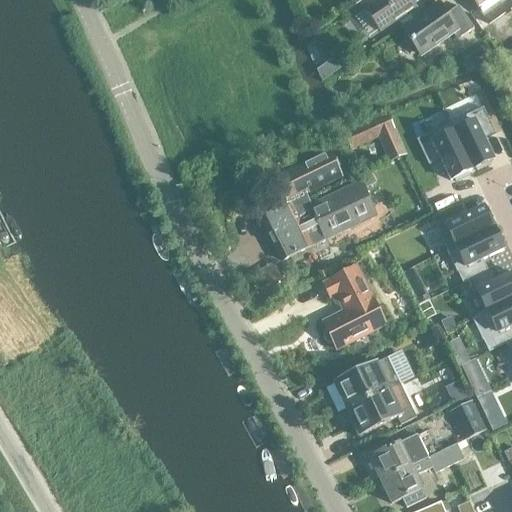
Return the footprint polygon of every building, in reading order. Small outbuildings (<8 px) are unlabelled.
[(377,0),(365,9),(381,32),(415,8),(409,0),(377,0)] [(511,0),(472,0),(479,10),(483,15),(503,0),(504,0),(511,9),(511,8),(511,0)] [(453,34),(457,40),(474,28),(459,6),(447,14),(439,3),(401,29),(419,54),(434,44),(435,47),(453,34)] [(476,44),(462,54),(471,67),(486,57),(476,44)] [(333,59),(324,65),(332,76),(340,70),(333,59)] [(471,114),(449,125),(471,171),(475,169),(477,172),(490,166),(489,163),(493,161),(483,140),(495,135),(483,109),(471,115),(471,114)] [(387,117),(374,123),(379,136),(391,161),(404,156),(387,117)] [(374,123),(344,136),(350,149),(379,136),(374,123)] [(428,135),(416,141),(428,166),(440,161),(450,182),(454,180),(455,182),(469,176),(467,173),(471,171),(449,125),(428,135)] [(290,206),(260,220),(271,241),(363,195),(357,184),(312,207),(311,207),(306,196),(342,179),(329,151),(274,178),(286,203),(289,201),(291,205),(290,206)] [(363,195),(271,241),(281,262),(373,216),(363,195)] [(435,218),(431,220),(436,230),(446,252),(493,229),(482,208),(462,218),(456,206),(434,217),(435,218)] [(391,239),(404,266),(428,254),(416,227),(391,239)] [(493,229),(446,252),(456,273),(457,273),(463,285),(467,283),(466,282),(488,272),(482,261),(503,251),(501,247),(504,246),(497,232),(495,233),(493,229)] [(355,269),(322,286),(329,299),(336,296),(345,312),(322,324),(325,330),(323,333),(323,338),(325,342),(328,344),(333,344),(336,350),(384,326),(355,269)] [(488,272),(466,282),(467,283),(468,287),(472,295),(477,293),(486,312),(486,314),(511,301),(511,274),(493,284),(488,272)] [(423,289),(412,295),(417,305),(428,300),(423,289)] [(486,312),(477,317),(494,351),(505,345),(511,342),(511,301),(486,314),(486,312)] [(436,328),(422,334),(429,350),(443,343),(436,328)] [(457,357),(455,359),(459,367),(469,362),(465,353),(457,357)] [(345,411),(399,385),(387,359),(333,385),(345,411)] [(474,360),(460,367),(466,378),(479,372),(474,360)] [(459,382),(445,389),(452,405),(467,398),(459,382)] [(415,418),(399,385),(345,411),(358,437),(396,419),(400,426),(415,418)] [(470,439),(485,432),(471,403),(450,413),(456,428),(463,424),(470,439)] [(500,414),(486,421),(492,432),(505,426),(500,414)] [(427,459),(416,435),(368,458),(379,482),(427,459)] [(427,459),(379,482),(391,505),(402,500),(405,506),(423,498),(413,477),(431,469),(433,475),(462,461),(455,446),(427,459)] [(474,511),(470,500),(449,509),(449,511),(474,511)]
